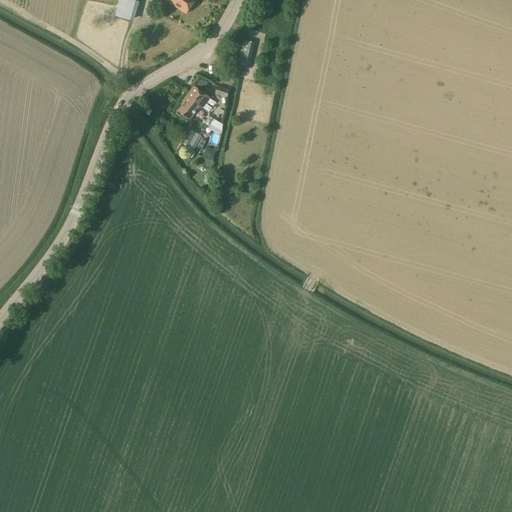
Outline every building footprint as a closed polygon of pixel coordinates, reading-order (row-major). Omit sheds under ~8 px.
[(119,0),(118,9),(103,5),(102,13),(134,22),(139,0),(119,0)] [(165,0),(186,14),(194,0),(165,0)] [(252,42),(244,41),(238,66),(248,68),(250,61),(247,61),(247,60),(252,42)] [(218,85),(215,95),(227,99),(230,89),(218,85)] [(190,121),(198,109),(200,111),(210,98),(194,86),(183,101),(184,102),(177,111),(190,121)] [(209,117),(205,126),(220,133),(224,124),(209,117)] [(195,150),(200,134),(189,131),(185,147),(195,150)] [(206,148),(204,157),(213,159),(215,149),(206,148)]
